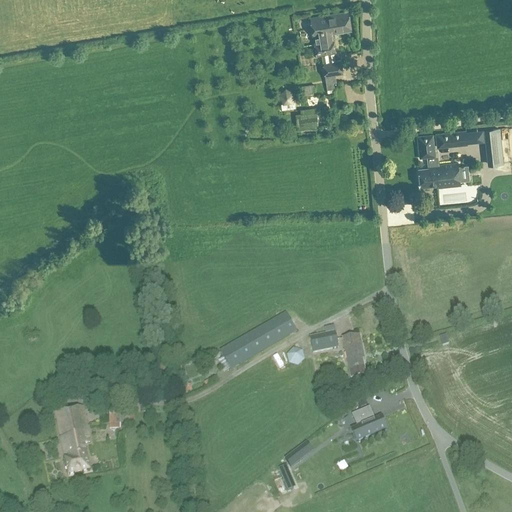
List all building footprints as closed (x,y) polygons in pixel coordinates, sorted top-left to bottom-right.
[(336,53),(334,40),(332,40),(332,34),(352,31),(349,12),(310,18),(313,38),(314,38),(315,43),(314,43),(316,56),(321,55),(325,77),(343,74),(341,60),(336,61),(334,53),(336,53)] [(282,110),(296,108),(295,102),(294,102),(292,91),(286,88),(280,93),(282,104),(281,104),(282,110)] [(300,110),(302,130),(318,128),(316,109),(300,110)] [(503,161),(500,129),(493,129),(493,133),(488,133),(491,162),(503,161)] [(467,143),(466,130),(436,134),(437,146),(467,143)] [(435,156),(432,134),(417,136),(419,158),(426,157),(435,156)] [(482,140),(472,139),(472,149),(482,149),(482,140)] [(461,186),(459,163),(438,165),(437,155),(435,156),(426,157),(427,168),(419,168),(421,187),(438,186),(438,188),(461,186)] [(231,370),(296,331),(286,313),(221,352),(231,370)] [(339,348),(334,326),(325,328),(326,333),(310,337),(313,353),(339,348)] [(366,375),(362,355),(358,335),(342,338),(350,378),(366,375)] [(449,344),(446,336),(440,337),(442,346),(449,344)] [(292,348),(287,354),(288,363),(292,364),(298,366),(305,358),(302,350),(292,348)] [(90,443),(83,406),(55,412),(68,475),(89,470),(84,444),(90,443)] [(129,407),(108,409),(109,425),(130,424),(129,407)] [(375,420),(374,421),(372,416),(373,416),(369,407),(352,415),(357,427),(351,430),(356,441),(386,428),(381,417),(375,420)] [(323,457),(335,451),(331,442),(319,447),(323,457)] [(306,443),(285,459),(291,468),(313,451),(306,443)] [(284,466),(278,468),(279,469),(288,490),(293,488),(284,466)]
